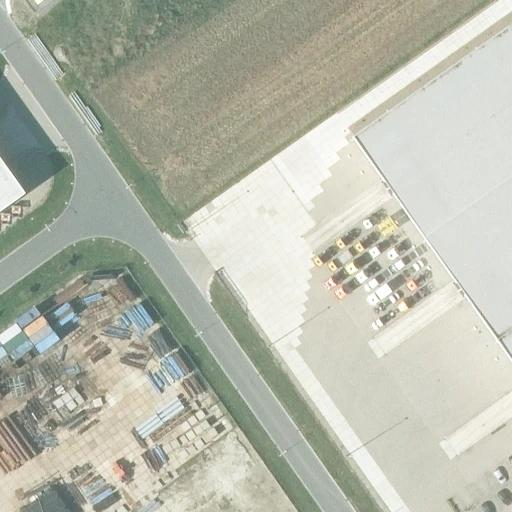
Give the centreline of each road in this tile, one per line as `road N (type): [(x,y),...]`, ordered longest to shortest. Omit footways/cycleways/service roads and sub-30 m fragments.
road 1 (unclassified): [(337,511),(116,193)]
road 2 (unclassified): [(116,193),(0,26)]
road 3 (unclassified): [(0,277),(116,193)]
